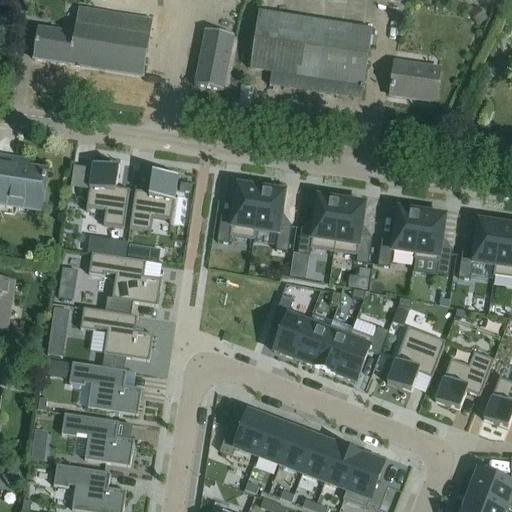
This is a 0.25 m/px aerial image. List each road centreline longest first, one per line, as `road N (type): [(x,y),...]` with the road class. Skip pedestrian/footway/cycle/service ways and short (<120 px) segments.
road 1 (unclassified): [(511,194),(0,117)]
road 2 (residential): [(173,511),(196,366),(210,363),(442,446),(422,511)]
